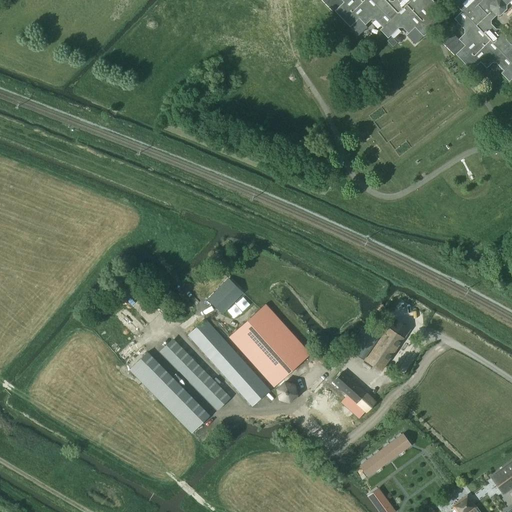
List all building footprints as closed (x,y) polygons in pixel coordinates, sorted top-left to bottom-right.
[(501,73),(509,82),(511,78),(511,0),(321,0),(333,12),(334,11),(350,27),(358,36),(367,27),(365,25),(371,19),(375,20),(382,27),(380,30),(388,38),(399,28),(403,28),(408,34),(406,36),(415,44),(423,36),(440,21),(431,12),(437,6),(432,0),(450,0),(455,4),(458,7),(462,11),(454,19),(464,30),(464,34),(458,39),(452,33),(446,39),(442,43),(446,47),(454,56),(455,54),(471,71),(471,70),(479,79),(488,71),(486,69),(492,63),(496,63),(503,71),(501,73)] [(229,279),(208,300),(221,313),(242,292),(229,279)] [(265,304),(229,337),(274,387),(310,354),(265,304)] [(270,390),(206,319),(188,335),(252,406),(270,390)] [(388,328),(369,356),(384,366),(403,338),(404,338),(410,329),(394,319),(388,328)] [(353,352),(363,359),(381,333),(371,326),(353,352)] [(160,352),(216,409),(229,396),(173,339),(160,352)] [(147,353),(130,370),(131,371),(191,433),(192,433),(209,416),(147,353)] [(365,411),(366,411),(375,402),(342,372),(333,382),(347,395),(341,402),(359,418),(365,411)] [(277,389),(279,399),(289,402),(297,395),(294,385),(284,382),(277,389)] [(403,435),(361,465),(368,476),(410,445),(403,435)] [(511,463),(492,478),(503,493),(511,486),(511,463)] [(378,489),(371,494),(383,511),(392,511),(394,511),(378,489)] [(467,495),(453,506),(456,511),(479,511),(476,507),(467,495)]
